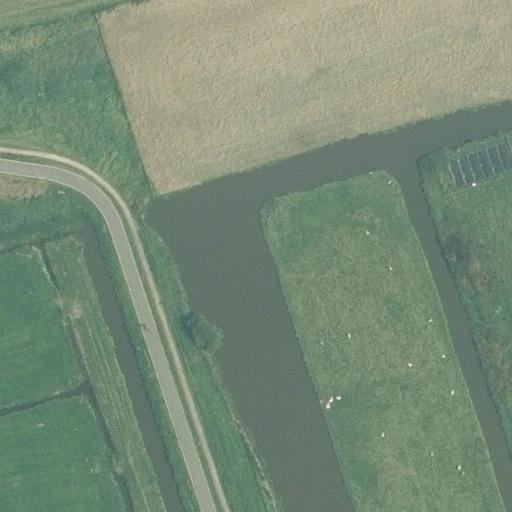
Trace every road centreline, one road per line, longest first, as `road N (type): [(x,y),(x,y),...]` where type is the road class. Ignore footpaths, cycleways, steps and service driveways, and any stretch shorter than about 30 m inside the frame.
road 1 (unknown): [(0,149),(71,163),(116,197),(224,511)]
road 2 (track): [(150,511),(61,241)]
road 3 (track): [(194,0),(0,50)]
